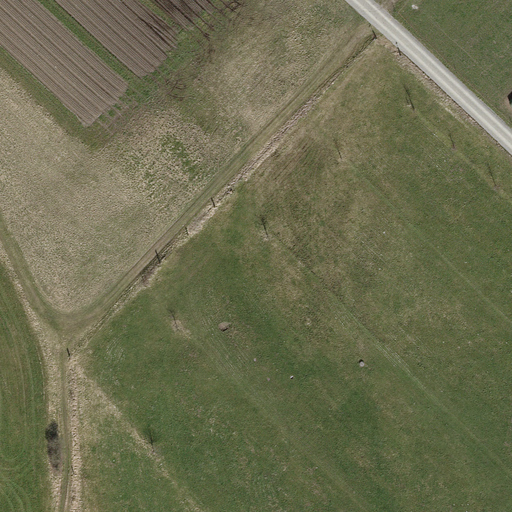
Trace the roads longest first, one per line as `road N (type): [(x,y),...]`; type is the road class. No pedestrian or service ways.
road 1 (track): [(62,345),(374,17)]
road 2 (track): [(374,17),(511,145)]
road 3 (track): [(61,511),(62,345)]
road 4 (track): [(62,345),(0,221)]
